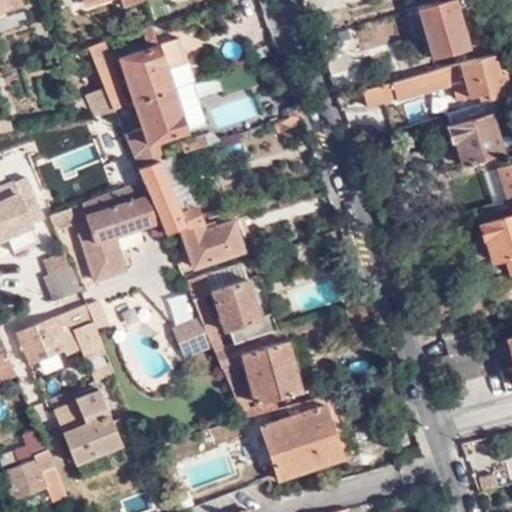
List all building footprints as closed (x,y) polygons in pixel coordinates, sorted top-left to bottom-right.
[(347,0),(304,0),(306,9),(348,2),(347,0)] [(455,0),(453,0),(443,3),(419,9),(433,59),(469,49),(455,0)] [(146,38),(155,35),(152,26),(143,29),(146,38)] [(149,48),(158,44),(155,35),(146,38),(149,48)] [(134,101),(194,81),(188,62),(180,37),(158,44),(149,48),(120,57),(134,101)] [(89,47),(104,83),(114,108),(126,103),(108,60),(110,60),(103,42),(102,43),(89,47)] [(507,50),(496,54),(460,64),(470,97),(487,92),(489,97),(511,89),(507,70),(500,72),(498,63),(509,59),(507,50)] [(449,67),(368,90),(374,104),(395,97),(397,102),(455,85),(449,67)] [(198,98),(220,93),(217,79),(195,84),(198,98)] [(187,130),(206,124),(192,82),(174,88),(187,130)] [(114,108),(104,83),(85,91),(94,112),(114,108)] [(174,88),(114,108),(140,169),(161,161),(159,156),(163,156),(158,141),(188,131),(187,130),(174,88)] [(508,109),(504,97),(449,114),(454,126),(448,127),(453,142),(456,141),(464,163),(505,151),(494,113),(508,109)] [(409,124),(427,118),(422,99),(403,104),(409,124)] [(43,129),(59,198),(105,187),(99,162),(97,162),(87,120),(43,129)] [(186,153),(209,145),(205,135),(182,143),(186,153)] [(181,211),(198,205),(178,155),(161,161),(181,211)] [(181,227),(203,220),(198,205),(181,211),(161,161),(140,169),(143,177),(150,192),(167,232),(181,227)] [(511,167),(486,174),(496,211),(510,207),(511,206),(511,167)] [(0,237),(5,235),(21,229),(31,225),(30,221),(43,216),(25,174),(0,184),(0,237)] [(126,267),(115,233),(158,218),(148,193),(150,192),(143,177),(141,178),(83,202),(87,213),(86,213),(89,221),(84,223),(80,230),(95,277),(126,267)] [(53,213),(59,227),(75,221),(71,206),(53,213)] [(511,206),(510,207),(511,214),(479,224),(490,261),(505,257),(509,272),(511,271),(511,206)] [(56,228),(59,227),(53,213),(50,214),(56,228)] [(206,228),(203,220),(181,227),(197,268),(246,251),(235,220),(206,228)] [(5,235),(13,252),(28,245),(21,229),(5,235)] [(252,279),(246,261),(211,273),(216,291),(252,279)] [(55,299),(82,289),(74,266),(47,276),(55,299)] [(216,291),(211,273),(187,281),(202,316),(212,339),(217,351),(224,349),(202,294),(212,291),(224,329),(229,327),(234,346),(280,331),(275,313),(263,316),(252,279),(216,291)] [(101,297),(88,302),(97,327),(111,321),(101,297)] [(88,302),(16,331),(31,363),(65,349),(67,353),(82,348),(88,359),(107,351),(97,327),(88,302)] [(374,316),(369,303),(346,311),(350,323),(374,316)] [(212,339),(202,316),(175,326),(185,351),(212,339)] [(244,417),(278,408),(275,400),(248,407),(236,363),(237,362),(236,357),(243,354),(257,402),(302,390),(289,341),(324,333),(321,318),(280,331),(234,346),(224,349),(217,351),(244,417)] [(444,337),(448,355),(479,346),(473,328),(444,337)] [(0,379),(15,374),(1,338),(0,338),(0,379)] [(448,355),(442,357),(451,384),(499,370),(491,342),(479,346),(448,355)] [(93,369),(98,378),(115,371),(111,362),(93,369)] [(122,442),(112,420),(98,387),(78,396),(86,419),(61,429),(74,461),(122,442)] [(343,457),(325,404),(260,427),(279,480),(343,457)] [(119,417),(112,420),(122,442),(128,439),(119,417)] [(0,465),(17,459),(34,453),(45,448),(41,437),(38,429),(23,434),(27,445),(0,453),(0,465)] [(36,458),(2,470),(13,498),(45,487),(51,498),(64,493),(45,448),(34,453),(36,458)] [(479,488),(497,484),(494,470),(476,474),(479,488)]
